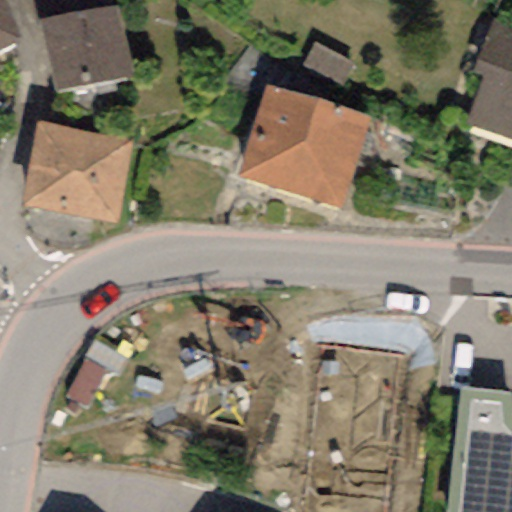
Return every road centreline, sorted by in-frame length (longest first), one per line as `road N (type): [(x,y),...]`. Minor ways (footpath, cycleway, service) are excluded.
road 1 (tertiary): [(0,310),(70,276),(266,258),(511,274)]
road 2 (residential): [(0,209),(35,78),(22,0)]
